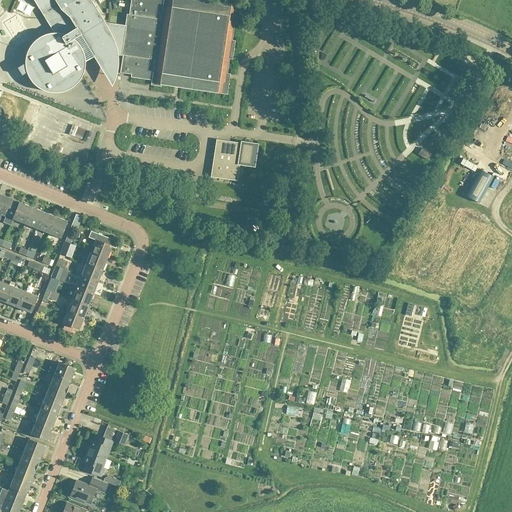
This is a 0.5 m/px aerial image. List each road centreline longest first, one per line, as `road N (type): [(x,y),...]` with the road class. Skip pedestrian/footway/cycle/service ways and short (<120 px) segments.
road 1 (residential): [(86,208),(114,117),(233,132),(243,67),(266,35),(264,0)]
road 2 (unclassified): [(96,361),(142,245),(137,231),(86,208)]
road 3 (unclassified): [(38,511),(96,361)]
road 4 (tertiary): [(511,51),(381,0)]
